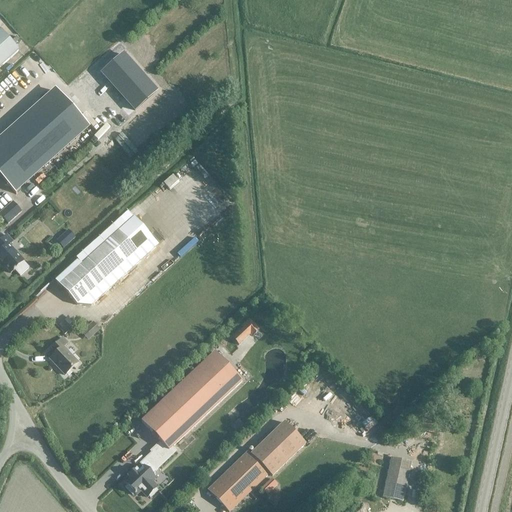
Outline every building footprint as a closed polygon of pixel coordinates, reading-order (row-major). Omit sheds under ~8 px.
[(0,67),(18,51),(0,31),(0,67)] [(157,86),(124,52),(104,71),(137,106),(157,86)] [(55,91),(0,140),(0,177),(14,193),(87,128),(55,91)] [(3,208),(11,201),(8,197),(0,204),(3,208)] [(21,213),(12,202),(0,213),(0,215),(8,225),(21,213)] [(55,281),(76,305),(91,306),(158,246),(133,219),(81,266),(77,261),(55,281)] [(68,231),(57,242),(63,248),(74,238),(68,231)] [(0,265),(2,267),(3,266),(10,274),(14,270),(19,276),(28,268),(23,262),(8,246),(12,242),(6,236),(0,241),(0,265)] [(91,338),(100,330),(93,322),(84,330),(91,338)] [(64,376),(78,363),(63,348),(67,344),(62,338),(51,349),(56,354),(49,360),(64,376)] [(127,487),(125,488),(132,496),(133,494),(135,496),(135,495),(136,496),(140,492),(146,498),(148,497),(150,499),(157,492),(155,490),(157,488),(151,482),(155,479),(151,475),(176,452),(172,448),(241,383),(224,364),(214,354),(141,422),(160,443),(150,452),(151,454),(140,465),(142,467),(138,471),(136,469),(128,477),(131,480),(125,485),(127,487)] [(229,511),(269,474),(271,477),(305,445),(284,424),(251,455),(248,452),(208,491),(227,511),(229,511)] [(382,498),(402,502),(411,463),(391,458),(382,498)]
